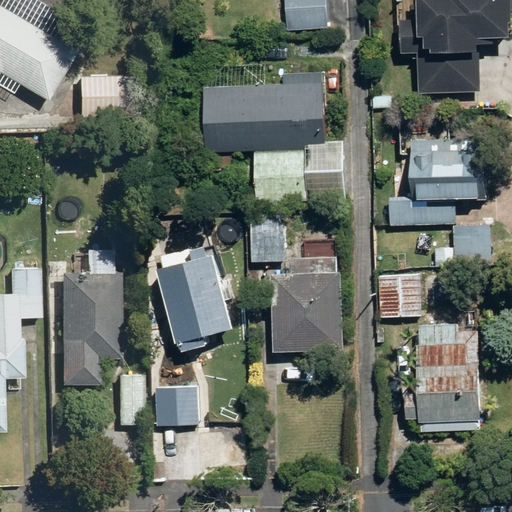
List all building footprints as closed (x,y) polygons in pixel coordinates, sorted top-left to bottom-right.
[(329,0),(287,0),(289,30),(331,28),(329,0)] [(511,0),(423,0),(424,34),(431,34),(431,46),(438,46),(438,51),(483,50),(483,43),(501,43),(501,37),(511,36),(511,0)] [(78,52),(0,5),(0,72),(49,101),(78,52)] [(287,83),(207,86),(209,152),(257,151),(259,202),(349,199),(347,140),(329,141),(326,70),(287,72),(287,83)] [(119,76),(79,76),(79,114),(119,114),(119,76)] [(489,138),(416,139),(417,195),(392,196),(393,225),(460,224),(459,199),(490,198),(489,138)] [(289,222),(255,221),(254,260),(287,262),(289,222)] [(439,248),(439,264),(494,265),(494,226),(457,226),(456,248),(439,248)] [(165,267),(162,267),(181,343),(239,328),(219,253),(213,254),(210,244),(162,257),(165,267)] [(293,272),(275,273),(277,352),(348,350),(345,270),(341,271),(340,256),(292,257),(293,272)] [(0,432),(7,432),(5,378),(25,378),(24,337),(20,337),(20,319),(43,318),(41,268),(11,268),(12,293),(0,293),(0,432)] [(122,272),(63,272),(64,385),(102,384),(102,358),(123,358),(122,272)] [(425,275),(382,274),(381,318),(424,319),(425,275)] [(437,280),(436,300),(465,301),(466,281),(437,280)] [(424,431),(484,430),(481,330),(461,331),(461,323),(423,324),(423,332),(408,333),(410,418),(424,417),(424,431)] [(144,374),(120,375),(121,425),(146,424),(144,374)] [(201,385),(159,387),(161,426),(203,425),(201,385)]
